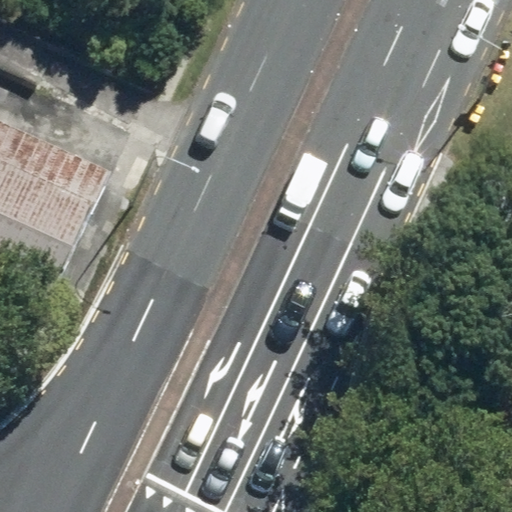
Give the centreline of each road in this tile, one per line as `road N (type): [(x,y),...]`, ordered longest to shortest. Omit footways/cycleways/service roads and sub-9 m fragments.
road 1 (primary): [(78,465),(298,0)]
road 2 (primary): [(443,0),(250,414)]
